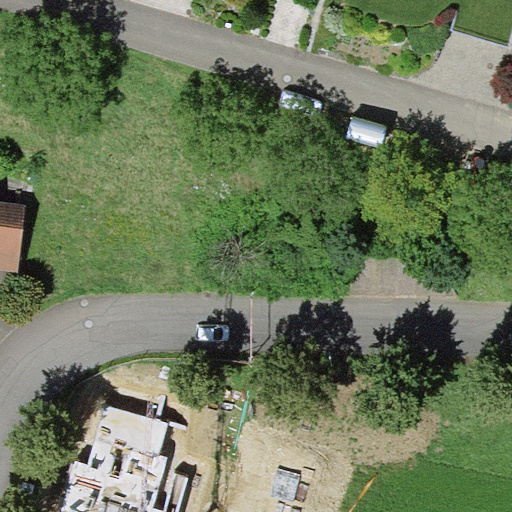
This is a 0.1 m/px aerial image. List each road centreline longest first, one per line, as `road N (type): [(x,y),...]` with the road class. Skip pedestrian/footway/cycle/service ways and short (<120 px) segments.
road 1 (residential): [(0,420),(25,370),(81,331),(511,334)]
road 2 (residential): [(48,0),(511,137)]
